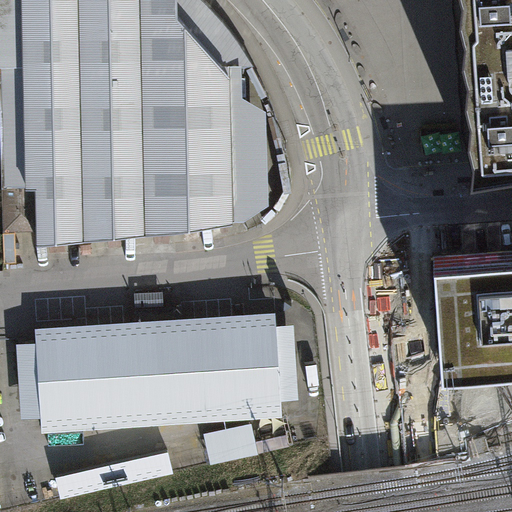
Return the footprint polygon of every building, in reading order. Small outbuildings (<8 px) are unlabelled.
[(0,0),(0,129),(2,229),(38,228),(38,239),(247,215),(269,199),(266,107),(245,92),(243,64),(254,64),(223,18),(204,0),(0,0)] [(511,0),(459,0),(459,4),(464,23),(462,45),(468,63),(465,85),(470,104),(511,103),(511,0)] [(511,103),(470,104),(468,125),(473,145),(471,166),(510,159),(511,159),(511,103)] [(511,249),(435,255),(443,365),(511,360),(511,249)] [(35,327),(42,429),(283,412),(278,308),(35,327)] [(56,475),(60,495),(174,470),(169,449),(56,475)]
